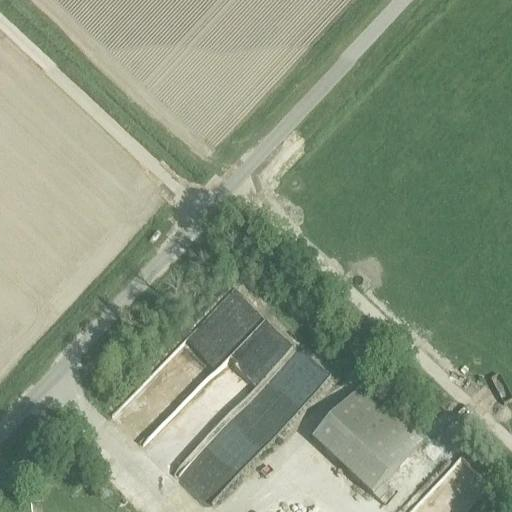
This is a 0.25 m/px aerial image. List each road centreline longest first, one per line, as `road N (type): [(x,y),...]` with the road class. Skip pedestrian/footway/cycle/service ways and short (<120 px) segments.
road 1 (unclassified): [(398,0),(0,425)]
road 2 (unknown): [(0,28),(199,213)]
